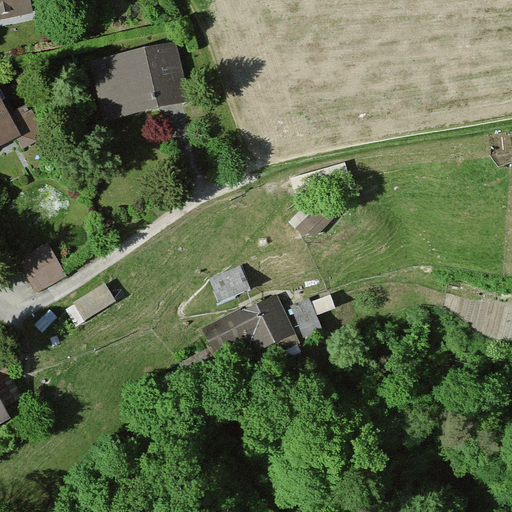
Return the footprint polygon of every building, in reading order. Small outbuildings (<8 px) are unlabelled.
[(0,0),(0,22),(28,17),(25,0),(0,0)] [(85,66),(98,125),(184,106),(171,47),(85,66)] [(0,149),(19,139),(0,105),(0,149)] [(345,167),(291,182),(297,204),(323,197),(322,194),(350,187),(345,167)] [(289,224),(294,230),(314,212),(308,206),(289,224)] [(333,223),(319,207),(314,212),(294,230),(304,241),(309,236),(313,241),(333,223)] [(12,265),(31,298),(59,283),(39,249),(12,265)] [(241,271),(212,282),(220,304),(249,294),(241,271)] [(105,288),(75,306),(86,324),(116,306),(105,288)] [(323,335),(318,314),(335,310),(332,295),(295,303),(302,339),(323,335)] [(291,343),(271,298),(194,332),(210,366),(242,352),(247,363),(291,343)]
